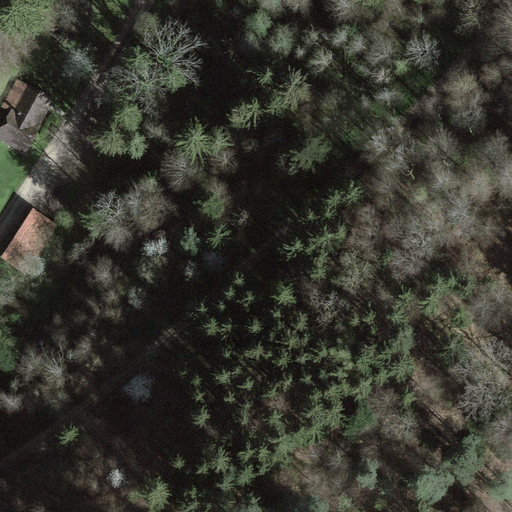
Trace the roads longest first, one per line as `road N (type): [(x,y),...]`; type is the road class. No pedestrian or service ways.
road 1 (track): [(0,465),(190,321),(511,6)]
road 2 (track): [(148,0),(0,229)]
